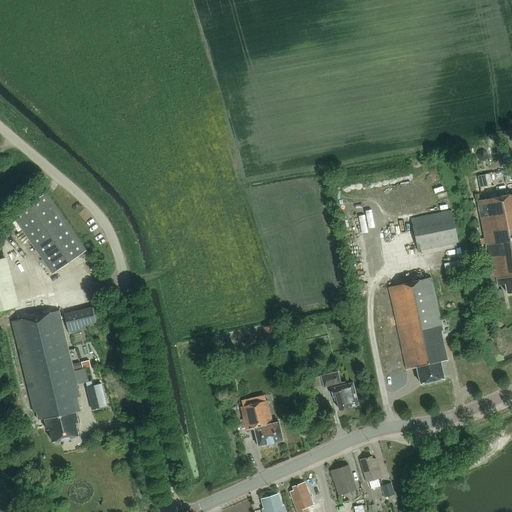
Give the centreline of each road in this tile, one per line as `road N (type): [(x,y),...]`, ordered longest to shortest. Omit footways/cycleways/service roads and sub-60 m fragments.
road 1 (unclassified): [(175,511),(114,242),(87,202),(0,126)]
road 2 (secondary): [(315,457),(369,433),(450,418),(511,393)]
road 3 (secondary): [(193,511),(315,457)]
